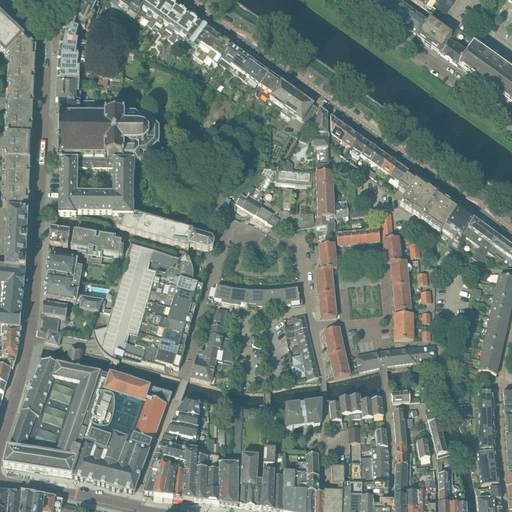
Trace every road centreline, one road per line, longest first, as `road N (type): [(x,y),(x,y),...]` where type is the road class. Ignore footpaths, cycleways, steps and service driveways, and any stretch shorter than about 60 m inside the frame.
road 1 (residential): [(511,234),(185,0)]
road 2 (unclassified): [(134,507),(185,377),(209,280)]
road 3 (residential): [(38,221),(46,43),(12,0)]
road 4 (residential): [(0,444),(33,336),(38,221)]
road 5 (unclassified): [(328,511),(323,380),(312,327)]
road 6 (residential): [(511,122),(374,23)]
road 7 (residential): [(374,322),(387,321),(384,276),(339,279),(343,324)]
road 8 (residential): [(177,252),(38,221)]
road 9 (residential): [(134,507),(0,481)]
